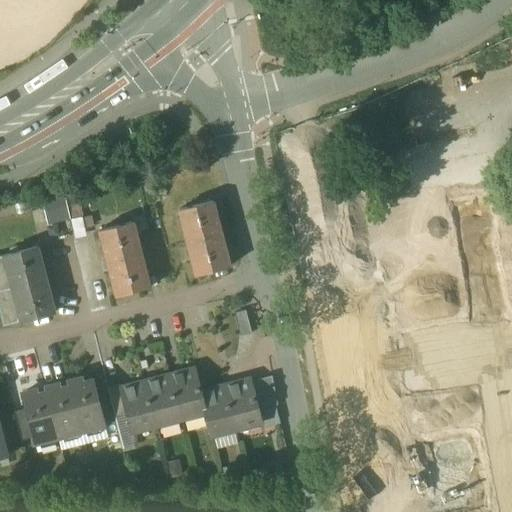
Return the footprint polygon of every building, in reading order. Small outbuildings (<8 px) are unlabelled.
[(212,203),(179,211),(196,278),(229,269),(212,203)] [(132,223),(99,232),(116,298),(149,289),(132,223)] [(37,248),(3,256),(12,289),(20,321),(54,313),(37,248)] [(3,256),(0,257),(0,292),(12,289),(3,256)] [(12,289),(0,292),(0,316),(3,326),(20,321),(12,289)] [(245,310),(233,313),(239,336),(251,334),(245,310)] [(193,369),(169,375),(180,418),(204,412),(199,392),(193,369)] [(169,375),(144,382),(155,425),(180,418),(169,375)] [(271,376),(255,380),(263,409),(276,405),(271,376)] [(92,381),(84,383),(82,378),(67,382),(80,432),(104,426),(102,419),(95,391),(92,381)] [(249,379),(224,386),(235,429),(260,422),(249,379)] [(67,382),(45,388),(58,438),(80,432),(67,382)] [(120,388),(119,388),(125,413),(130,431),(155,425),(144,382),(120,388)] [(119,384),(106,388),(114,416),(125,413),(119,388),(120,388),(119,384)] [(224,386),(199,392),(204,412),(210,435),(235,429),(224,386)] [(45,388),(21,394),(25,409),(32,437),(34,444),(58,438),(45,388)] [(106,388),(95,391),(102,419),(114,416),(106,388)] [(25,409),(13,412),(21,441),(32,437),(25,409)]
